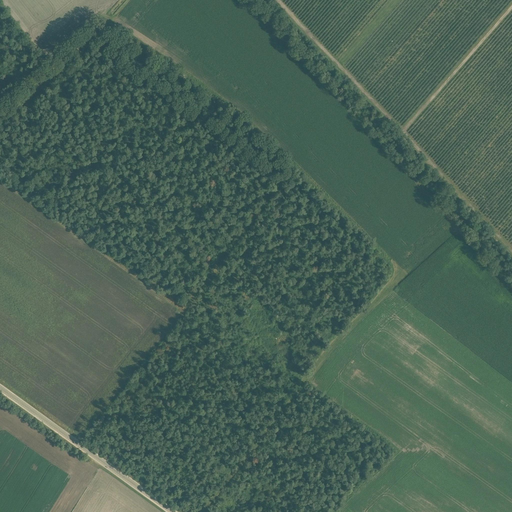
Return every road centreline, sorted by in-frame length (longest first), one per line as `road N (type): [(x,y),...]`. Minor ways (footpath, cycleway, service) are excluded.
road 1 (tertiary): [(173,511),(0,390)]
road 2 (track): [(198,511),(305,382)]
road 3 (track): [(105,15),(86,21),(0,101)]
